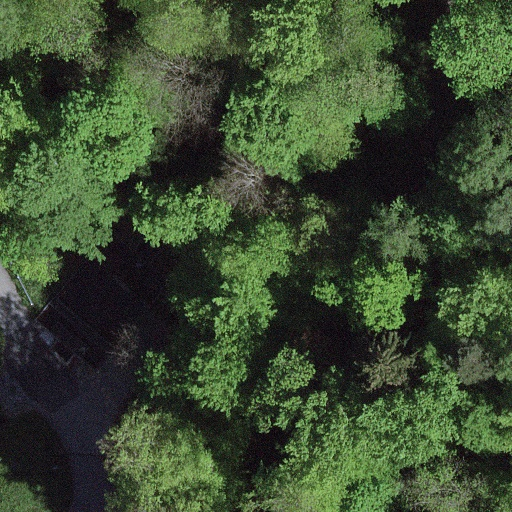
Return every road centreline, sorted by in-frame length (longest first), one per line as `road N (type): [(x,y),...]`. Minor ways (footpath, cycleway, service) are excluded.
road 1 (track): [(438,0),(381,325),(345,449),(272,511)]
road 2 (unclassified): [(94,511),(85,432),(64,398)]
